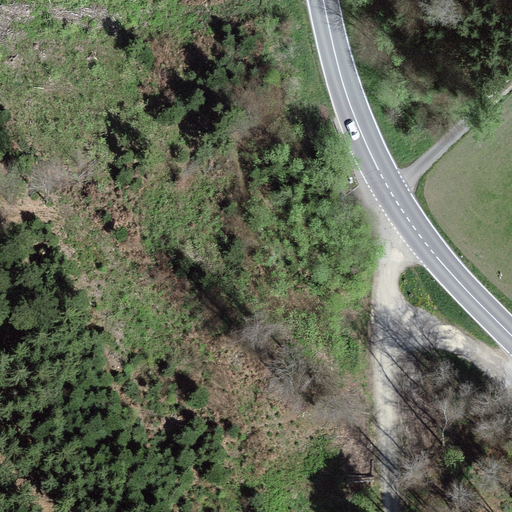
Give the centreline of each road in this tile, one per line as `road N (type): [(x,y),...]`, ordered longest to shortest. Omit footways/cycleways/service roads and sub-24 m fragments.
road 1 (secondary): [(323,0),(358,128),(387,188),(450,273),(511,335)]
road 2 (track): [(387,188),(511,83)]
